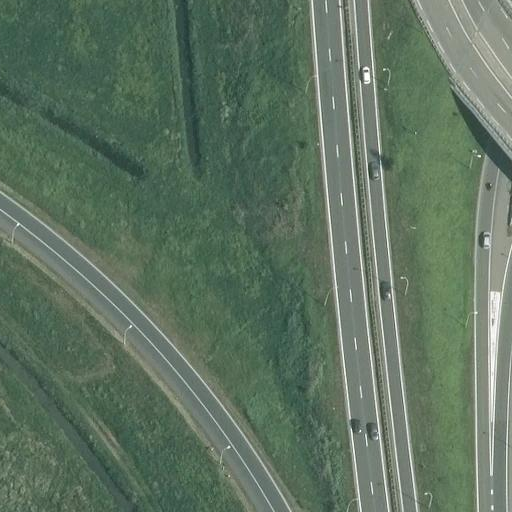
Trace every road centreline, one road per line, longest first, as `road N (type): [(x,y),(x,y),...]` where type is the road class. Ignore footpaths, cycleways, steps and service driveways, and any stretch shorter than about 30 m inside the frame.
road 1 (motorway): [(323,0),(373,511)]
road 2 (motorway): [(409,511),(360,0)]
road 3 (motorway): [(0,202),(93,273),(184,374),(278,511)]
road 4 (trunk): [(489,476),(483,217),(511,91)]
road 5 (motorway): [(489,476),(511,280)]
road 6 (secondary): [(432,0),(511,132)]
